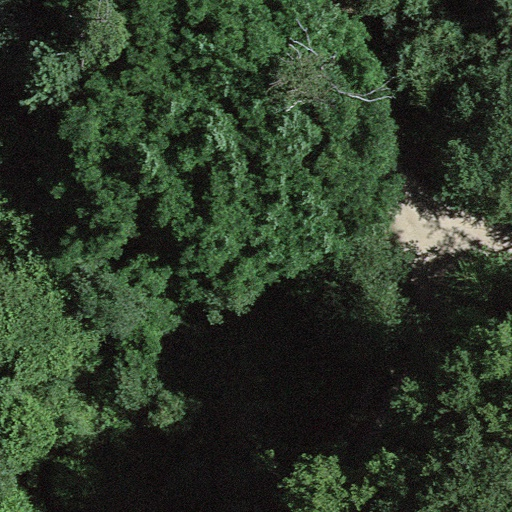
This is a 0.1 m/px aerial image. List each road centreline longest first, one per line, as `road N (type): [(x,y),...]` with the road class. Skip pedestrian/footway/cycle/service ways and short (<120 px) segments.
road 1 (track): [(316,0),(442,241),(511,251)]
road 2 (track): [(442,241),(411,392),(342,511)]
